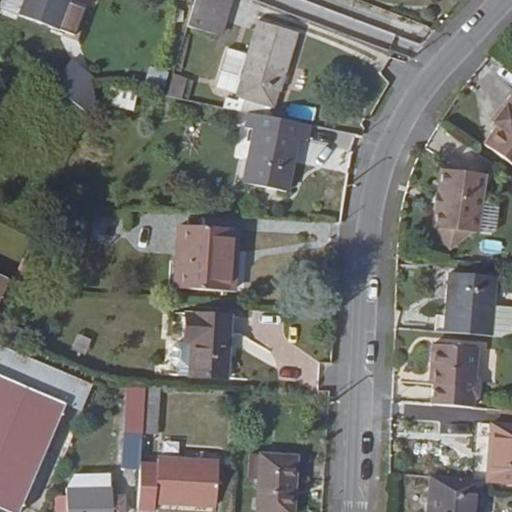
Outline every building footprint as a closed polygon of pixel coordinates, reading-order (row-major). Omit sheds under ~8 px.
[(1,0),(0,4),(0,8),(59,31),(69,0),(1,0)] [(195,0),(188,28),(219,37),(230,0),(195,0)] [(272,106),(277,91),(280,92),(299,33),(257,21),(239,79),(243,81),(239,96),(272,106)] [(77,65),(72,61),(52,85),(58,90),(77,65)] [(92,80),(77,65),(58,90),(89,115),(95,101),(92,80)] [(150,67),(146,81),(166,86),(169,72),(150,67)] [(187,78),(174,73),(167,96),(182,99),(187,78)] [(136,93),(112,88),(109,103),(134,108),(136,93)] [(269,117),(272,106),(239,96),(235,110),(248,113),(258,115),(269,117)] [(511,106),(484,145),(511,165),(511,106)] [(255,129),(245,184),(286,193),(297,138),(307,140),(310,125),(300,123),(269,117),(258,115),(248,113),(245,128),(255,129)] [(441,229),(454,248),(473,234),(478,235),(485,174),(440,169),(432,228),(441,229)] [(233,229),(180,225),(175,289),(234,293),(235,268),(230,267),(233,229)] [(449,251),(454,248),(441,229),(432,228),(449,251)] [(449,273),(444,334),(511,338),(511,307),(494,307),(496,276),(449,273)] [(0,301),(9,282),(0,277),(0,301)] [(191,342),(189,378),(228,380),(230,315),(185,313),(183,342),(191,342)] [(2,318),(0,323),(0,337),(21,346),(28,329),(2,318)] [(86,357),(93,338),(78,333),(71,352),(86,357)] [(178,377),(189,378),(191,342),(183,342),(175,341),(171,346),(170,365),(174,370),(178,370),(178,377)] [(80,412),(91,384),(0,345),(0,509),(7,511),(19,511),(65,405),(80,412)] [(432,345),(429,385),(433,386),(431,406),(473,409),(473,401),(478,396),(479,383),(475,378),(477,348),(432,345)] [(160,387),(146,386),(145,390),(143,434),(158,435),(160,387)] [(145,390),(127,389),(123,433),(143,434),(145,390)] [(511,425),(491,424),(486,483),(511,484),(511,425)] [(123,433),(121,468),(140,470),(141,463),(143,434),(123,433)] [(292,511),(296,459),(249,455),(247,478),(259,479),(256,511),(292,511)] [(140,470),(137,509),(154,510),(154,503),(216,507),(219,462),(157,459),(156,464),(141,463),(140,470)] [(65,488),(66,511),(122,511),(122,498),(112,498),(112,487),(110,487),(110,477),(73,477),(65,488)] [(430,478),(427,511),(478,511),(481,482),(430,478)]
